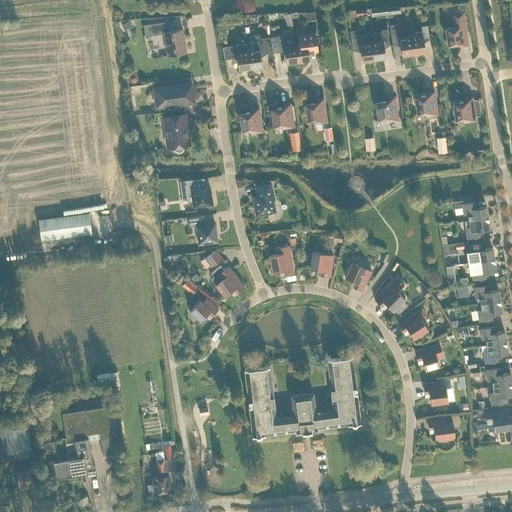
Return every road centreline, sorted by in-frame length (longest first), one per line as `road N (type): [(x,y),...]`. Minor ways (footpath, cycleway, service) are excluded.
road 1 (residential): [(404,498),(409,407),(393,347),(358,308),(322,292),(263,293)]
road 2 (residential): [(218,93),(485,63)]
road 3 (unclassified): [(155,253),(194,511)]
road 4 (residential): [(263,293),(233,210),(218,93)]
road 5 (residential): [(511,197),(487,76)]
